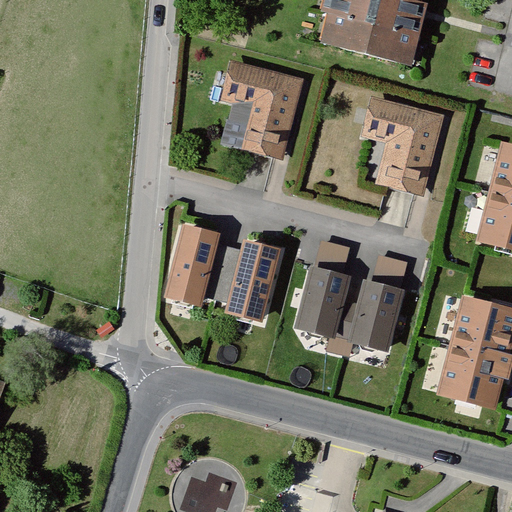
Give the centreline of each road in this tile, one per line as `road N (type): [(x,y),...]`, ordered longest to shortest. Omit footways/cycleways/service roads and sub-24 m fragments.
road 1 (residential): [(164,0),(133,346),(157,391)]
road 2 (unclassified): [(157,391),(177,382),(201,385),(511,465)]
road 3 (track): [(0,320),(140,367)]
road 4 (unclassified): [(115,511),(144,408),(157,391)]
